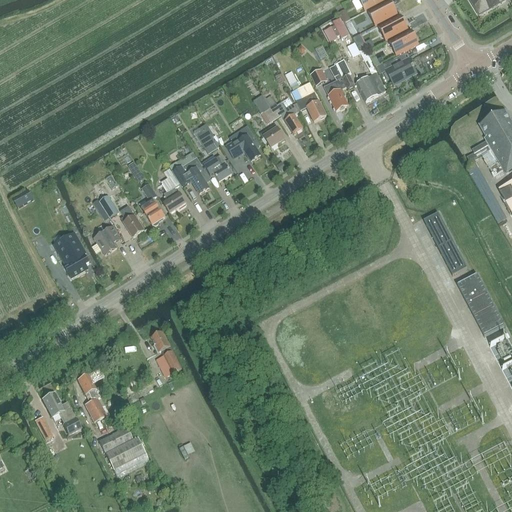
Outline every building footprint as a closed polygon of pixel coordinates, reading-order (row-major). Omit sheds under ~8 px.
[(387,1),(386,0),(358,0),(363,9),(365,8),(367,12),(387,1)] [(468,0),(479,18),(508,0),(468,0)] [(398,16),(393,7),(392,7),(390,8),(388,4),(388,3),(368,14),(373,24),(376,23),(378,27),(398,16)] [(338,13),(342,22),(348,20),(345,11),(338,13)] [(398,19),(399,19),(398,18),(379,28),(384,39),(386,38),(388,42),(408,31),(403,22),(402,22),(401,23),(398,19)] [(339,19),(332,23),(334,26),(323,32),(329,43),(337,39),(336,37),(339,36),(340,39),(348,35),(339,19)] [(418,46),(413,36),(413,37),(411,38),(409,34),(409,33),(389,43),(394,53),(396,52),(399,56),(418,46)] [(404,55),(394,61),(397,67),(408,62),(404,55)] [(393,87),(394,87),(416,75),(409,61),(408,62),(397,67),(394,61),(383,67),(394,87),(393,87)] [(351,76),(344,62),(335,66),(342,80),(351,76)] [(316,88),(327,82),(321,71),(310,77),(316,88)] [(379,97),(386,93),(376,75),(356,86),(366,104),(379,97)] [(342,81),(346,89),(347,91),(355,87),(350,77),(342,81)] [(346,89),(342,81),(342,80),(324,89),(328,97),(336,113),(339,112),(341,112),(344,110),(345,109),(348,107),(344,98),(346,98),(342,91),(346,89)] [(262,97),(253,103),(261,116),(264,114),(270,124),(277,119),(265,101),(262,97)] [(271,97),(265,101),(277,119),(281,117),(294,136),(303,130),(294,117),(299,114),(289,100),(277,107),(271,97)] [(314,124),(326,118),(319,104),(316,105),(312,97),(297,105),(301,113),(307,110),(314,124)] [(485,139),(505,175),(511,170),(511,123),(505,112),(480,127),(486,138),(485,139)] [(271,151),(285,142),(277,130),(275,127),(261,136),(271,151)] [(248,137),(245,139),(238,144),(234,146),(233,145),(225,149),(232,160),(244,152),(251,164),(261,158),(256,151),(260,148),(257,143),(253,145),(248,137)] [(208,156),(219,149),(212,139),(202,145),(208,156)] [(216,161),(205,169),(210,178),(214,176),(219,184),(232,177),(220,158),(215,160),(216,161)] [(178,172),(174,175),(180,185),(189,180),(200,197),(209,191),(206,186),(210,183),(201,169),(202,168),(197,160),(178,172)] [(277,168),(280,172),(285,169),(282,164),(277,168)] [(180,187),(174,177),(170,171),(164,174),(168,180),(162,184),(161,184),(168,195),(164,197),(165,199),(166,198),(168,203),(163,206),(170,216),(187,206),(180,195),(179,196),(175,190),(180,187)] [(511,183),(499,191),(511,215),(511,183)] [(149,202),(140,207),(146,217),(152,227),(154,226),(154,227),(155,228),(158,226),(159,224),(158,224),(165,219),(158,209),(153,201),(157,198),(152,190),(150,187),(142,191),(145,194),(149,202)] [(29,192),(13,201),(15,205),(18,210),(34,201),(31,196),(29,192)] [(108,198),(100,203),(110,220),(119,214),(108,198)] [(105,221),(109,218),(104,210),(103,208),(98,211),(105,221)] [(129,208),(120,213),(124,219),(121,221),(124,225),(133,240),(144,232),(129,208)] [(438,215),(424,222),(452,278),(467,270),(438,215)] [(113,229),(105,234),(94,241),(98,246),(93,249),(97,256),(102,253),(105,258),(117,250),(111,240),(117,236),(113,229)] [(56,246),(63,242),(60,238),(54,241),(56,246)] [(58,248),(63,257),(61,258),(66,267),(68,266),(70,270),(67,272),(71,280),(88,271),(86,267),(90,265),(85,257),(86,256),(81,247),(80,247),(76,238),(58,248)] [(477,276),(457,286),(484,338),(504,328),(477,276)] [(166,379),(182,371),(163,333),(161,334),(160,333),(156,335),(157,336),(151,339),(155,347),(154,347),(158,355),(161,353),(164,358),(157,361),(166,379)] [(78,382),(79,382),(90,404),(85,406),(94,424),(106,417),(97,400),(106,396),(101,388),(96,390),(93,385),(103,380),(98,371),(78,382)] [(136,390),(154,381),(149,372),(131,381),(136,390)] [(67,404),(62,407),(55,394),(42,400),(52,419),(59,416),(61,419),(63,418),(66,425),(63,426),(69,437),(81,430),(76,420),(75,420),(67,404)] [(45,442),(52,439),(42,419),(35,423),(45,442)] [(133,441),(127,429),(99,443),(113,471),(117,479),(150,463),(146,455),(137,439),(133,441)] [(191,443),(179,449),(183,458),(195,453),(191,443)]
